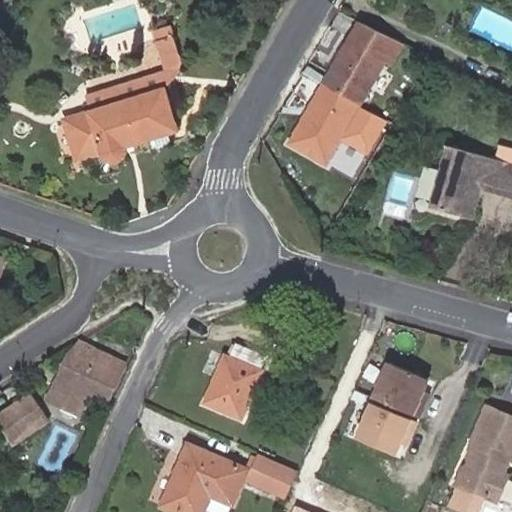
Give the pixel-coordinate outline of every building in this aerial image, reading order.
[(346,42),(386,64),(396,45),(356,23),(346,42)] [(152,31),(162,70),(180,65),(170,27),(152,31)] [(286,151),(327,173),(386,64),(346,42),(286,151)] [(57,122),(70,168),(95,160),(99,164),(103,166),(107,168),(112,168),(117,166),(121,164),(124,159),(126,155),(126,151),(125,146),(141,141),(143,147),(176,138),(163,91),(57,122)] [(511,165),(443,147),(428,211),(471,223),(480,191),(511,199),(511,195),(511,165)] [(113,365),(72,345),(62,357),(52,377),(40,402),(72,417),(84,393),(100,400),(110,379),(107,378),(113,365)] [(251,370),(257,357),(228,345),(222,358),(218,356),(201,401),(236,417),(255,371),(251,370)] [(413,400),(421,379),(383,363),(368,398),(412,417),(418,402),(413,400)] [(39,423),(20,395),(0,407),(0,441),(3,446),(39,423)] [(406,422),(362,405),(348,439),(392,457),(406,422)] [(511,454),(511,416),(487,407),(471,447),(479,450),(478,454),(471,456),(460,486),(491,498),(501,472),(505,471),(511,454)] [(286,445),(300,452),(315,422),(299,416),(286,445)] [(226,506),(241,470),(181,444),(154,506),(166,511),(195,511),(202,496),(226,506)] [(479,450),(471,447),(456,484),(460,486),(471,456),(478,454),(479,450)] [(276,497),(287,473),(249,458),(239,482),(276,497)] [(501,472),(491,498),(498,501),(509,472),(505,471),(501,472)]
